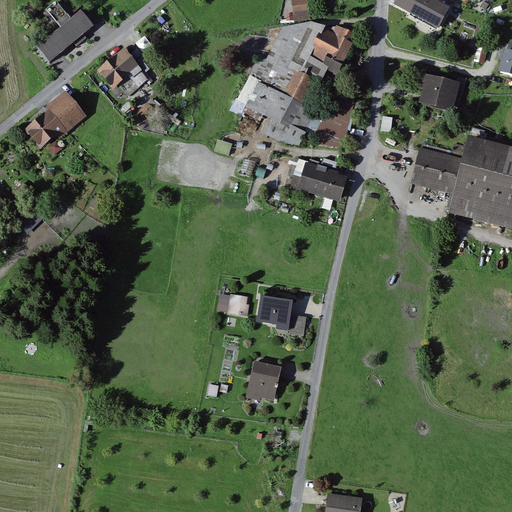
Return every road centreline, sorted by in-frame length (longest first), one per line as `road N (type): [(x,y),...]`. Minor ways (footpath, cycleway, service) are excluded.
road 1 (residential): [(294,511),(384,66),(386,0)]
road 2 (residential): [(162,0),(0,134)]
road 3 (track): [(364,161),(394,176),(411,202),(511,238)]
